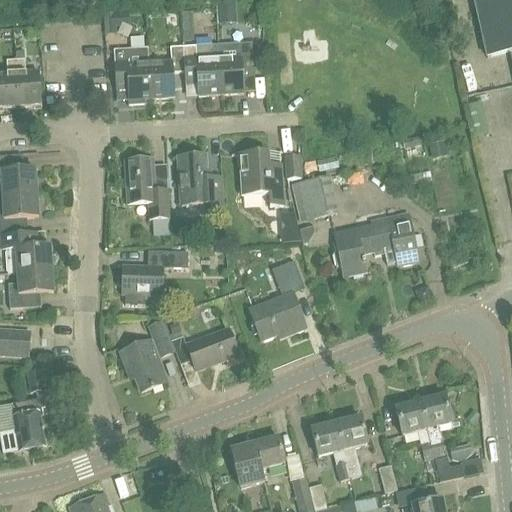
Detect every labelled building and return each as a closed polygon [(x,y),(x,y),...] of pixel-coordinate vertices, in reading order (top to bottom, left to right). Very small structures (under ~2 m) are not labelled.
[(218,0),(216,0),(217,18),(236,17),(235,0),(218,0)] [(511,0),(489,0),(473,4),(486,60),(511,55),(511,61),(511,0)] [(193,32),(193,11),(182,12),(183,32),(193,32)] [(240,70),(252,70),(251,44),(238,45),(239,59),(219,60),(217,61),(219,97),(242,95),(240,70)] [(197,98),(219,97),(217,61),(219,60),(218,46),(196,47),(193,48),(181,49),(183,74),(195,73),(197,98)] [(169,64),(148,65),(150,101),(173,100),(171,75),(183,74),(181,49),(169,49),(169,64)] [(150,101),(148,65),(147,51),(125,52),(112,53),(114,79),(126,78),(127,93),(127,103),(128,107),(145,106),(145,102),(150,101)] [(24,61),(14,62),(17,110),(40,108),(37,73),(25,74),(24,61)] [(6,75),(0,75),(0,110),(17,110),(14,62),(5,62),(6,75)] [(440,135),(435,136),(427,138),(429,145),(429,146),(433,160),(447,156),(443,142),(442,143),(440,135)] [(404,151),(422,146),(420,137),(402,141),(404,151)] [(281,164),(267,166),(267,155),(239,157),(242,199),(268,197),(269,209),(284,208),(282,179),(281,164)] [(302,180),(301,157),(285,158),(286,180),(302,180)] [(209,205),(210,209),(211,220),(223,219),(222,209),(220,180),(208,180),(207,173),(203,173),(202,158),(177,159),(179,207),(209,205)] [(34,172),(4,174),(3,159),(0,159),(0,187),(1,198),(35,196),(34,172)] [(170,221),(169,212),(168,191),(167,167),(152,167),(152,161),(124,163),(127,207),(148,206),(149,222),(156,221),(170,221)] [(360,191),(353,178),(340,186),(348,199),(360,191)] [(334,217),(326,180),(296,186),(304,223),(334,217)] [(0,209),(0,236),(4,237),(4,236),(8,236),(7,222),(37,220),(35,196),(1,198),(2,209),(0,209)] [(374,206),(358,208),(360,223),(376,221),(374,206)] [(413,261),(415,260),(406,218),(385,222),(391,249),(382,251),(383,257),(385,267),(398,264),(399,268),(414,265),(413,261)] [(350,287),(348,279),(363,275),(359,257),(371,254),(372,259),(383,257),(382,251),(391,249),(385,222),(371,225),(371,227),(332,236),(342,280),(344,289),(350,287)] [(0,252),(5,252),(5,264),(15,264),(15,274),(50,272),(48,249),(19,251),(18,236),(8,236),(4,236),(4,237),(0,236),(0,252)] [(123,268),(123,270),(119,270),(119,286),(123,286),(122,296),(126,297),(126,307),(145,307),(146,297),(163,298),(164,270),(176,270),(177,254),(148,253),(148,269),(123,268)] [(306,332),(292,295),(291,293),(304,288),(295,263),(272,272),(282,299),(249,312),(261,344),(278,338),(280,342),(306,332)] [(51,294),(50,272),(15,274),(16,285),(7,286),(8,311),(21,310),(20,296),(51,294)] [(167,385),(158,361),(174,355),(162,324),(148,329),(153,343),(121,355),(129,375),(133,374),(141,395),(167,385)] [(176,324),(168,327),(172,337),(180,333),(178,328),(176,324)] [(0,357),(27,359),(29,334),(0,331),(0,357)] [(170,337),(172,343),(171,343),(181,368),(192,363),(196,374),(238,357),(228,331),(186,347),(183,339),(181,333),(170,337)] [(44,394),(40,375),(27,377),(30,396),(44,394)] [(445,399),(419,405),(426,433),(451,426),(450,422),(445,399)] [(4,455),(20,452),(45,448),(39,415),(38,415),(36,402),(13,406),(15,420),(14,420),(17,434),(1,436),(4,455)] [(402,439),(426,433),(419,405),(395,411),(402,439)] [(360,419),(336,425),(349,481),(362,478),(355,449),(366,447),(360,419)] [(455,421),(450,422),(451,426),(452,430),(459,428),(457,420),(455,421)] [(317,458),(332,454),(336,467),(335,468),(340,484),(349,482),(349,481),(336,425),(311,431),(317,458)] [(278,439),(254,445),(260,471),(284,465),(278,439)] [(464,479),(461,467),(461,466),(449,469),(446,455),(444,456),(440,440),(429,442),(434,461),(435,461),(440,484),(464,479)] [(186,452),(200,482),(224,471),(211,441),(186,452)] [(434,461),(429,442),(420,444),(424,463),(434,461)] [(263,491),(263,486),(264,485),(260,471),(254,445),(231,451),(241,491),(255,488),(256,492),(263,491)] [(378,471),(384,495),(397,492),(391,468),(378,471)] [(308,490),(306,480),(292,484),(298,511),(313,511),(308,490)] [(321,487),(308,490),(313,511),(321,511),(327,510),(321,487)] [(411,507),(412,511),(444,511),(442,500),(427,504),(424,491),(399,496),(402,509),(411,507)] [(69,510),(69,511),(111,511),(106,497),(69,510)]
